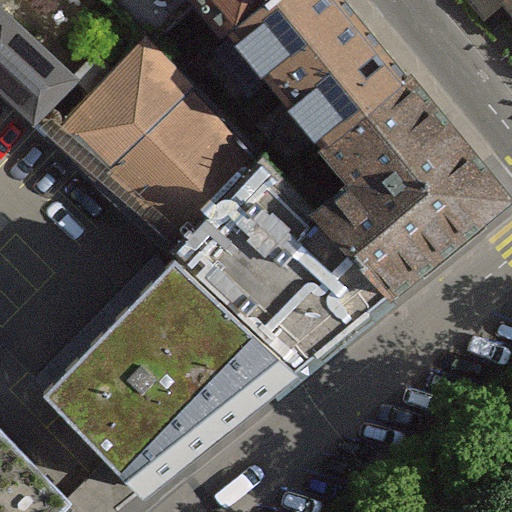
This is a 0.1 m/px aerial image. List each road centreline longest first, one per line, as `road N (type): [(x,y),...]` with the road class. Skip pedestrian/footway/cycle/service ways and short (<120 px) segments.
road 1 (residential): [(511,261),(208,511)]
road 2 (residential): [(404,0),(511,129)]
